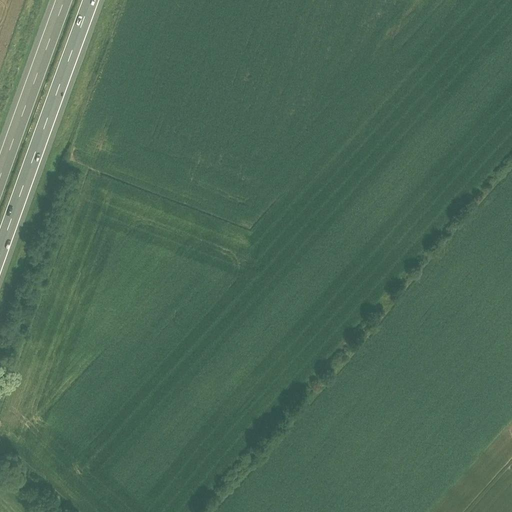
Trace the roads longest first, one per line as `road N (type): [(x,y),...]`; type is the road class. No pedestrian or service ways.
road 1 (motorway): [(0,264),(95,0)]
road 2 (motorway): [(56,0),(0,158)]
